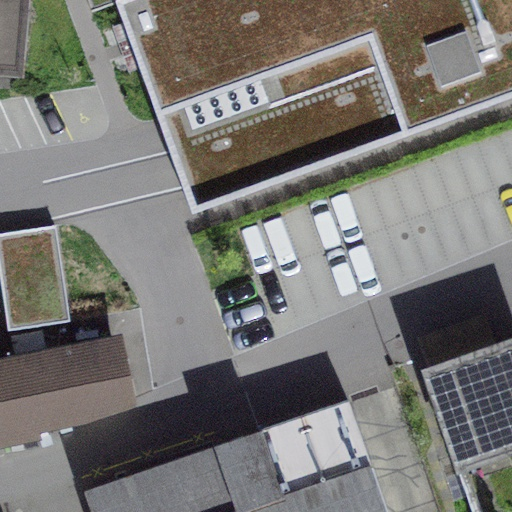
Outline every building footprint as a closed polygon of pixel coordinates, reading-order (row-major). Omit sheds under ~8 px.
[(511,0),(119,0),(116,1),(192,213),(511,97),(511,0)] [(49,233),(0,239),(0,271),(53,264),(49,233)] [(478,511),(511,511),(511,344),(494,351),(485,323),(418,347),(478,511)] [(0,364),(0,452),(138,426),(121,341),(0,364)] [(382,511),(347,410),(84,501),(87,511),(382,511)]
